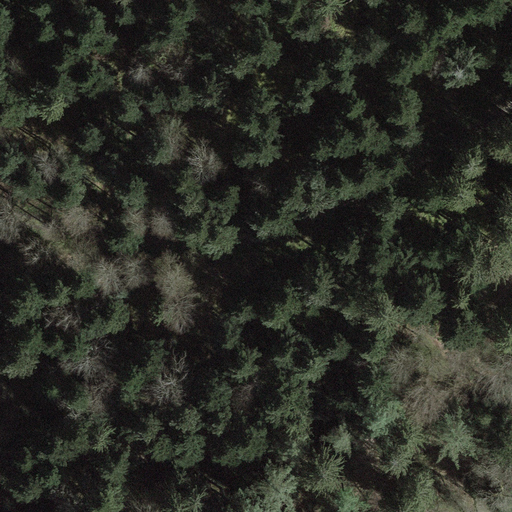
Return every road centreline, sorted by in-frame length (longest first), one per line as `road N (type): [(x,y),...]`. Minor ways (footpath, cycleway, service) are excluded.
road 1 (track): [(0,219),(191,251),(249,244),(369,191),(511,94)]
road 2 (track): [(511,291),(411,434)]
